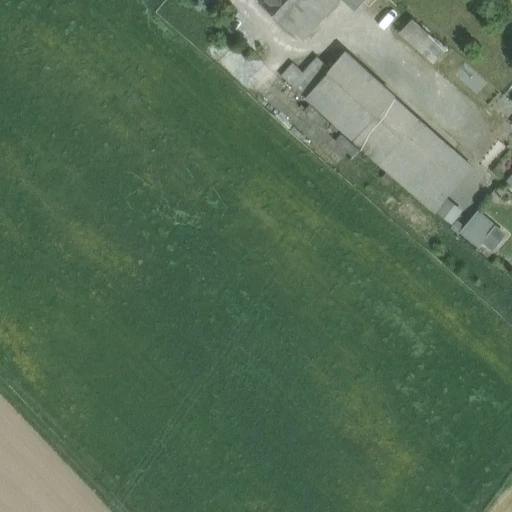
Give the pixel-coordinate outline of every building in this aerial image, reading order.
[(323,14),(307,0),(264,0),(262,3),(300,39),(323,14)] [(307,0),(323,14),(335,0),(307,0)] [(434,41),(412,22),(402,32),(435,62),(447,49),(439,40),(434,41)] [(290,67),(282,76),(433,211),(471,168),(345,54),(332,71),(317,58),(301,76),(290,67)] [(468,233),(491,253),(506,235),(483,215),(468,233)]
